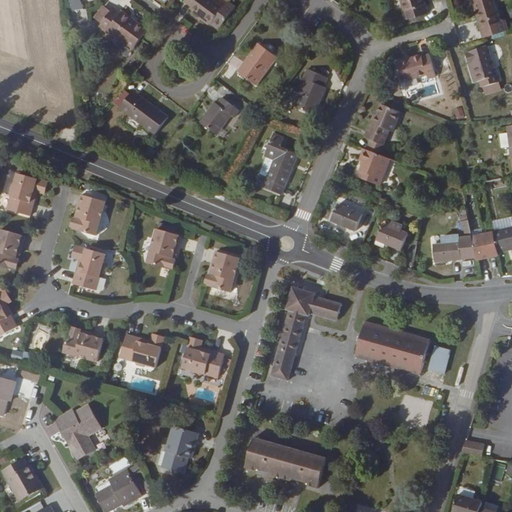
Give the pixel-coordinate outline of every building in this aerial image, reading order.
[(79,0),(68,0),(72,11),(82,8),(79,0)] [(218,33),(234,12),(226,6),(221,13),(202,0),(187,0),(183,6),(190,11),(188,13),(209,29),(210,27),(218,33)] [(399,0),(403,12),(407,11),(409,20),(427,15),(422,0),(399,0)] [(481,27),(484,37),(507,30),(505,20),(499,22),(491,0),(473,0),(474,3),(475,7),(472,9),(478,28),(481,27)] [(104,28),(111,19),(104,14),(97,24),(104,28)] [(127,24),(129,21),(123,17),(121,20),(114,14),(111,19),(104,28),(100,33),(107,38),(109,36),(128,51),(130,49),(137,54),(146,40),(143,38),(146,34),(137,27),(135,30),(127,24)] [(137,27),(129,21),(127,24),(135,30),(137,27)] [(428,52),(425,40),(418,41),(421,54),(428,52)] [(255,88),(276,59),(258,46),(237,75),(255,88)] [(495,76),(486,47),(467,52),(468,54),(464,56),(467,65),(471,64),(476,82),(479,81),(481,88),(500,83),(497,76),(495,76)] [(434,78),(427,57),(421,59),(420,57),(395,65),(401,84),(425,76),(426,81),(434,78)] [(322,88),(326,79),(305,70),(302,79),(304,80),(292,108),(312,116),(324,89),(322,88)] [(154,138),(167,120),(131,93),(118,111),(154,138)] [(201,125),(217,137),(232,117),(235,119),(240,112),(222,100),(217,106),(215,105),(201,125)] [(365,151),(382,157),(386,147),(382,145),(388,131),(392,132),(399,113),(380,105),(375,117),(370,130),(367,129),(363,138),(369,140),(365,151)] [(456,119),(464,118),(462,108),(454,109),(456,119)] [(370,130),(375,117),(372,115),(367,129),(370,130)] [(264,157),(265,158),(274,161),(268,178),(263,189),(281,196),(297,155),(279,148),(282,140),(272,136),(264,157)] [(378,187),(388,160),(382,157),(365,151),(363,150),(359,162),(360,163),(363,163),(361,167),(357,178),(378,187)] [(274,161),(265,158),(259,175),(268,178),(274,161)] [(483,173),(485,181),(502,178),(501,170),(483,173)] [(28,215),(32,200),(30,199),(32,190),(35,191),(43,193),(46,181),(15,173),(12,183),(10,185),(9,191),(9,195),(5,208),(28,215)] [(75,205),(75,206),(77,206),(76,211),(74,211),(69,228),(94,235),(104,201),(79,194),(77,197),(75,205)] [(355,232),(361,216),(336,206),(330,222),(355,232)] [(459,257),(474,255),(470,237),(466,220),(459,221),(462,237),(457,238),(457,241),(431,246),(434,262),(459,258),(459,257)] [(400,251),(407,235),(399,233),(401,228),(390,223),(388,228),(382,225),(376,241),(400,251)] [(511,226),(492,231),(493,232),(496,248),(511,245),(511,249),(511,248),(511,226)] [(15,252),(17,252),(22,234),(0,228),(0,265),(12,268),(13,266),(15,267),(17,259),(16,258),(16,257),(14,256),(15,252)] [(171,252),(174,254),(179,235),(154,229),(145,263),(169,269),(170,267),(171,268),(173,260),(172,259),(173,257),(170,256),(171,252)] [(493,232),(470,237),(474,255),(475,260),(498,255),(497,252),(496,248),(493,232)] [(70,256),(78,258),(81,258),(80,262),(79,262),(77,269),(75,268),(71,282),(94,289),(98,273),(101,272),(102,265),(101,262),(104,253),(74,244),(70,256)] [(210,272),(208,272),(207,274),(205,274),(203,281),(205,282),(204,284),(229,291),(238,257),(214,250),(209,267),(211,268),(210,272)] [(308,318),(309,315),(310,312),(316,314),(315,316),(335,322),(340,305),(313,298),(314,296),(291,289),(285,311),(288,312),(270,377),(287,381),(305,317),(308,318)] [(0,335),(15,327),(7,314),(6,314),(2,308),(1,309),(0,306),(0,305),(2,304),(10,300),(3,290),(0,291),(0,335)] [(419,376),(429,342),(364,323),(361,335),(358,334),(355,346),(358,347),(355,358),(419,376)] [(80,333),(80,331),(78,330),(78,329),(72,327),(72,328),(68,328),(62,352),(96,361),(103,337),(84,332),(83,334),(80,333)] [(151,333),(149,340),(148,344),(145,343),(145,341),(138,339),(138,337),(124,334),(118,357),(135,361),(135,363),(143,366),(143,364),(154,366),(163,336),(151,333)] [(223,354),(208,350),(208,352),(203,350),(202,352),(197,350),(198,347),(200,340),(188,337),(180,367),(189,370),(190,371),(199,374),(200,372),(216,377),(223,354)] [(170,351),(171,343),(163,341),(161,349),(170,351)] [(443,375),(450,352),(435,348),(428,371),(443,375)] [(12,350),(10,357),(20,359),(22,352),(12,350)] [(0,413),(1,414),(5,400),(6,395),(9,396),(13,381),(0,377),(0,413)] [(144,378),(141,389),(151,391),(154,380),(144,378)] [(90,403),(78,411),(72,414),(70,410),(58,417),(65,430),(68,428),(74,437),(70,439),(75,446),(79,444),(83,453),(97,445),(90,432),(102,425),(90,403)] [(190,457),(197,433),(172,427),(165,450),(166,451),(162,467),(182,472),(186,457),(190,457)] [(68,428),(65,430),(70,439),(74,437),(68,428)] [(486,442),(468,438),(464,452),(483,456),(486,442)] [(316,488),(324,459),(252,439),(244,468),(253,471),(254,469),(271,473),(271,476),(289,481),(290,478),(306,483),(306,485),(316,488)] [(80,455),(83,453),(79,444),(75,446),(80,455)] [(18,500),(41,487),(28,465),(26,466),(22,460),(2,471),(18,500)] [(126,469),(111,478),(114,483),(110,485),(94,494),(104,511),(120,503),(122,506),(140,495),(126,469)] [(286,489),(287,485),(270,479),(269,484),(286,489)] [(480,511),(482,507),(484,501),(459,494),(453,511),(480,511)]
